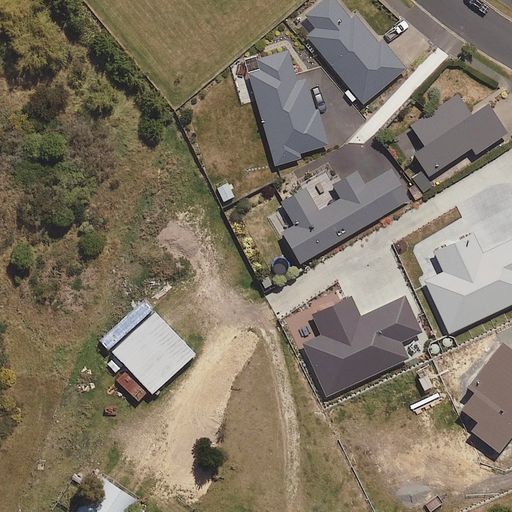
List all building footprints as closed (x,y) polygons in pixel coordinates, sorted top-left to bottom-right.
[(352,13),(348,17),(333,0),(318,0),(303,13),(314,26),(305,34),(363,101),(403,66),(379,38),(376,41),(352,13)] [(306,75),(294,79),(285,48),(255,57),(258,68),(246,72),(255,100),(274,163),(298,156),(297,152),(326,143),(306,75)] [(483,100),(467,111),(454,92),(409,123),(412,128),(395,140),(410,162),(416,158),(426,173),(468,144),(474,152),(504,131),(483,100)] [(296,262),(407,199),(389,167),(362,183),(353,168),(329,182),(337,196),(315,208),(302,185),(277,199),(290,222),(277,229),(296,262)] [(511,236),(482,250),(473,231),(432,250),(442,271),(423,280),(448,332),(511,302),(511,236)] [(301,343),(325,397),(409,358),(401,341),(421,332),(405,295),(361,316),(351,295),(311,314),(321,334),(301,343)] [(120,388),(125,394),(131,388),(139,397),(149,387),(152,390),(194,350),(143,296),(101,336),(117,353),(107,363),(125,382),(120,388)] [(511,349),(503,343),(466,388),(475,393),(462,411),(477,423),(470,431),(499,455),(511,438),(511,349)] [(128,511),(139,497),(103,473),(76,511),(128,511)]
